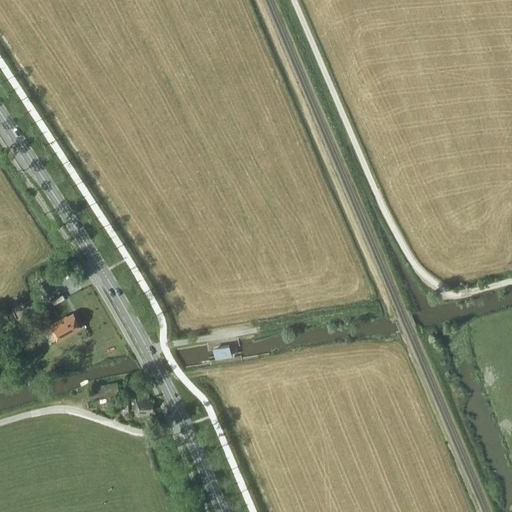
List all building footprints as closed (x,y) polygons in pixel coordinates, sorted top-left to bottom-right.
[(45,297),(52,293),(46,280),(38,284),(45,297)] [(66,315),(49,325),(58,341),(75,331),(74,330),(81,327),(73,312),(66,316),(66,315)] [(230,355),(229,345),(220,347),(220,348),(214,349),(215,358),(232,355),(232,354),(230,355)] [(120,395),(117,382),(93,387),(95,400),(120,395)] [(149,402),(149,398),(125,398),(125,409),(132,408),(131,407),(134,407),(134,413),(137,415),(149,415),(149,411),(153,411),(153,402),(149,402)]
